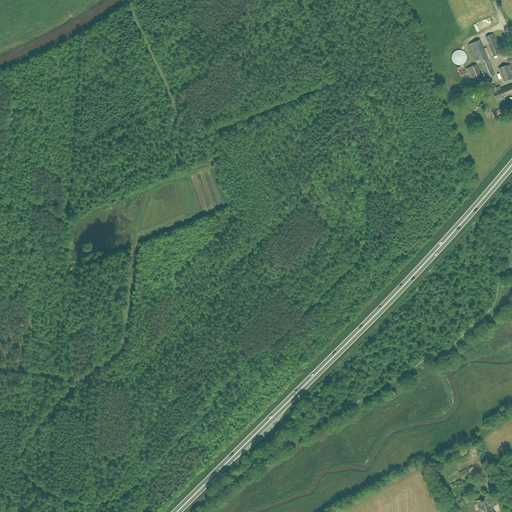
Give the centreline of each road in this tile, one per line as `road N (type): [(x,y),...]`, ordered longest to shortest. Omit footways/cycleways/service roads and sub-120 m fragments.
road 1 (track): [(301,0),(363,176),(358,258),(116,499),(62,498),(26,475),(23,445),(77,380),(54,376)]
road 2 (trunk): [(176,511),(511,164)]
road 3 (track): [(68,222),(213,162),(216,132),(335,83)]
road 4 (track): [(77,380),(121,346),(150,189)]
road 5 (track): [(177,176),(170,95),(128,0)]
road 6 (track): [(0,68),(126,0)]
